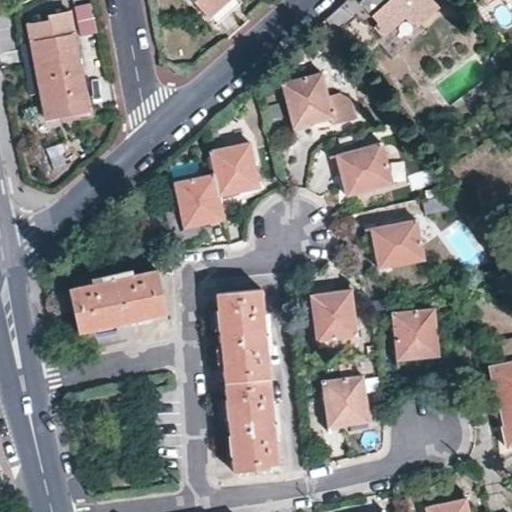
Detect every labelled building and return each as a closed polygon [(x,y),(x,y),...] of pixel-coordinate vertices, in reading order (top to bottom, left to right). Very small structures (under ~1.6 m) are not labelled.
[(93,28),(86,0),(77,0),(70,2),(76,32),(93,28)] [(218,6),(225,0),(193,0),(207,16),(218,6)] [(351,0),(345,0),(326,18),(336,32),(356,15),(360,11),(351,0)] [(384,0),(361,21),(379,42),(405,19),(416,30),(440,9),(432,0),(384,0)] [(83,88),(82,79),(78,54),(71,9),(48,13),(48,19),(29,22),(32,48),(43,118),(61,116),(74,113),(82,112),(78,89),(83,88)] [(326,18),(312,30),(331,56),(346,45),(336,32),(326,18)] [(342,87),(331,90),(327,69),(286,77),(296,123),(333,114),(334,119),(360,114),(356,94),(342,87)] [(87,78),(82,79),(83,88),(78,89),(82,112),(74,113),(75,119),(92,116),(87,78)] [(259,181),(249,137),(211,146),(216,174),(175,183),(185,228),(226,219),(219,190),(259,181)] [(386,151),(341,164),(353,204),(398,191),(386,151)] [(456,198),(425,205),(429,222),(468,215),(456,198)] [(420,225),(375,235),(384,275),(429,265),(420,225)] [(168,315),(160,272),(70,289),(78,333),(168,315)] [(280,469),(262,290),(218,294),(235,473),(280,469)] [(362,334),(356,290),(314,295),(321,340),(362,334)] [(439,354),(434,309),(392,314),(398,359),(439,354)] [(511,445),(511,361),(490,366),(507,447),(511,445)] [(371,421),(366,376),(324,381),(329,426),(371,421)] [(469,511),(466,497),(425,506),(426,511),(469,511)]
